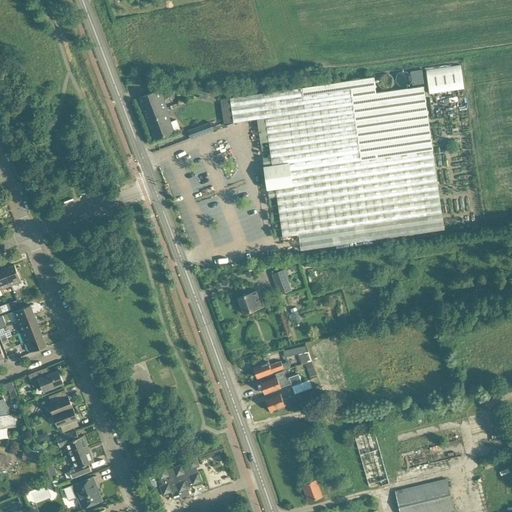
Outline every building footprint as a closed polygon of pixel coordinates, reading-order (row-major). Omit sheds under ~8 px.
[(426,69),(430,94),(465,89),(461,64),(426,69)] [(425,86),(376,93),(373,77),(230,98),(234,122),(265,117),(272,165),(264,166),(268,189),(276,188),(283,236),(300,234),(302,249),(446,227),(425,86)] [(170,115),(160,90),(140,97),(155,139),(180,129),(176,120),(169,122),(167,116),(170,115)] [(188,131),(191,138),(213,130),(210,122),(188,131)] [(7,261),(2,263),(11,285),(21,281),(15,265),(9,267),(7,261)] [(11,285),(2,263),(0,263),(0,286),(1,289),(11,285)] [(284,270),(271,275),(279,294),(291,290),(284,270)] [(244,313),(256,309),(256,308),(263,306),(257,291),(238,298),(239,299),(237,301),(239,305),(241,305),(244,313)] [(14,311),(18,321),(34,315),(30,305),(14,311)] [(296,322),(303,320),(300,310),(293,312),(296,322)] [(38,325),(34,315),(18,321),(22,332),(38,325)] [(42,335),(38,325),(22,332),(26,342),(42,335)] [(46,346),(42,335),(26,342),(30,352),(46,346)] [(307,352),(305,345),(284,350),(285,357),(307,352)] [(312,355),(305,357),(308,365),(314,364),(312,355)] [(403,372),(416,367),(413,359),(400,364),(403,372)] [(258,378),(282,369),(283,371),(286,369),(291,368),(289,361),(282,364),(281,361),(269,365),(268,362),(254,368),(258,378)] [(324,362),(318,364),(321,376),(328,374),(324,362)] [(28,374),(33,387),(41,384),(44,391),(63,383),(58,370),(45,375),(43,369),(28,374)] [(265,393),(292,384),(292,386),(302,382),(300,374),(279,381),(278,377),(261,383),(265,393)] [(321,385),(318,377),(302,382),(292,386),(295,394),(321,385)] [(48,403),(53,415),(73,407),(68,396),(67,396),(65,390),(49,396),(51,402),(48,403)] [(284,406),(297,401),(295,394),(283,398),(281,394),(266,399),(270,411),(279,407),(280,410),(285,408),(284,406)] [(0,415),(4,415),(5,415),(10,414),(4,398),(0,399),(0,415)] [(335,416),(346,412),(343,402),(331,406),(335,416)] [(327,404),(316,408),(319,415),(329,411),(327,404)] [(77,419),(73,407),(53,415),(58,427),(60,426),(63,432),(79,426),(76,419),(77,419)] [(66,444),(70,456),(87,449),(85,445),(87,444),(84,435),(79,437),(76,430),(56,437),(60,447),(66,444)] [(370,489),(389,483),(374,431),(355,437),(370,489)] [(89,453),(87,449),(70,456),(74,467),(68,469),(72,478),(92,471),(89,463),(94,461),(90,453),(89,453)] [(36,462),(38,454),(24,451),(22,459),(36,462)] [(0,475),(4,476),(11,458),(3,455),(2,457),(0,455),(0,475)] [(192,485),(202,481),(199,471),(195,473),(193,468),(200,465),(196,455),(186,459),(187,462),(182,464),(182,463),(172,467),(172,468),(167,469),(166,466),(156,470),(160,480),(162,484),(159,485),(163,496),(177,490),(178,492),(178,493),(189,489),(188,488),(187,486),(192,484),(192,485)] [(333,481),(344,478),(338,457),(327,460),(333,481)] [(309,500),(322,495),(318,483),(322,482),(318,468),(312,470),(314,474),(307,477),(309,482),(303,484),(309,500)] [(73,485),(64,488),(69,499),(78,496),(82,508),(101,501),(97,491),(95,491),(93,486),(96,485),(93,477),(73,484),(73,485)] [(395,491),(400,511),(444,511),(454,510),(447,479),(395,491)]
